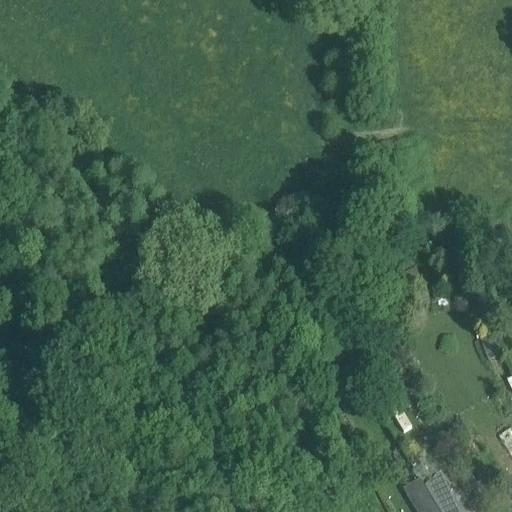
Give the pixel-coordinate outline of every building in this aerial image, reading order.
[(54,425),(30,431),(35,450),(59,444),(54,425)] [(497,436),(511,459),(511,428),(511,427),(497,436)] [(461,511),(449,497),(448,486),(435,471),(419,480),(437,511),(461,511)] [(485,496),(471,476),(464,481),(478,501),(485,496)] [(437,511),(419,480),(403,490),(416,511),(437,511)]
